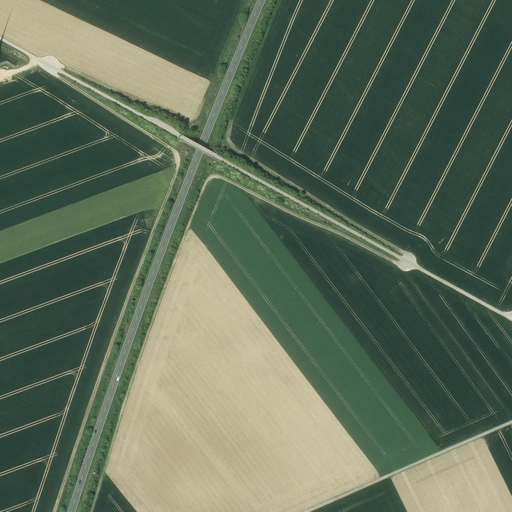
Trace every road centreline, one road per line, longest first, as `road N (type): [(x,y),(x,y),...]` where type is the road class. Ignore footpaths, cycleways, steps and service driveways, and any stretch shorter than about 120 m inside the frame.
road 1 (track): [(92,511),(154,313),(209,179),(413,266),(227,144),(236,106),(286,0)]
road 2 (track): [(53,511),(180,157),(51,73),(56,65),(194,118),(249,0)]
road 3 (primary): [(267,0),(190,175),(71,511)]
road 4 (track): [(511,320),(42,63)]
road 5 (track): [(511,421),(304,511)]
